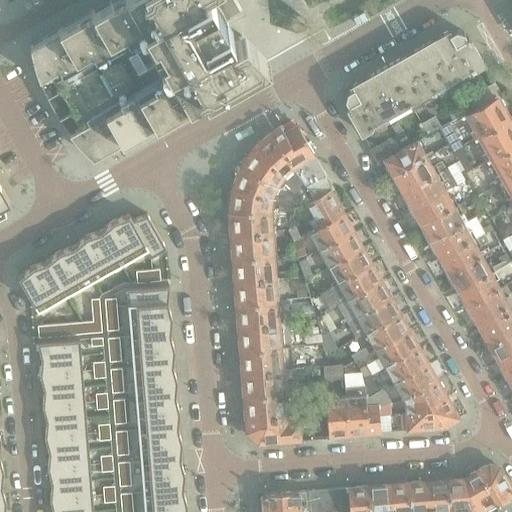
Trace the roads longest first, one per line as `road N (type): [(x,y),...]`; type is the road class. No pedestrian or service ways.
road 1 (residential): [(300,77),(500,430)]
road 2 (residential): [(213,470),(194,246),(149,161)]
road 3 (residential): [(213,470),(450,452),(500,430)]
road 4 (residential): [(28,511),(13,327),(0,296)]
road 5 (residential): [(149,161),(300,77)]
road 6 (unclassified): [(300,77),(435,0)]
road 7 (residential): [(62,210),(0,98)]
